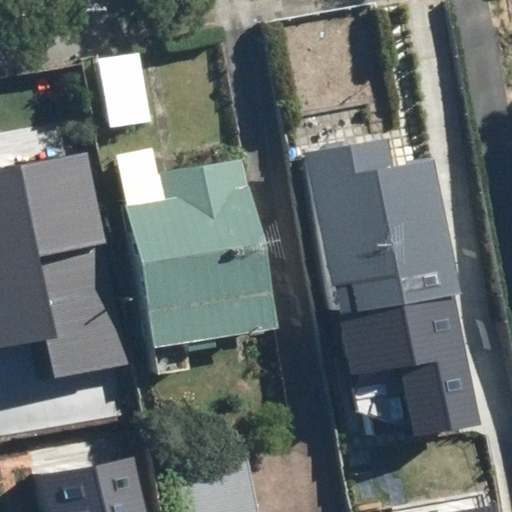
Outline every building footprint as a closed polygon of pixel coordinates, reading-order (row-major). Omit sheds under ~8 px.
[(94,59),(105,129),(146,122),(136,52),(94,59)] [(304,157),(338,362),(383,355),(396,432),(475,419),(433,165),(388,172),(384,144),(304,157)] [(0,157),(0,362),(44,395),(65,365),(69,371),(95,342),(108,339),(74,145),(0,157)] [(123,205),(148,352),(270,331),(241,161),(153,175),(157,200),(123,205)] [(253,511),(242,449),(169,462),(178,511),(253,511)] [(40,470),(47,511),(138,511),(128,454),(40,470)]
